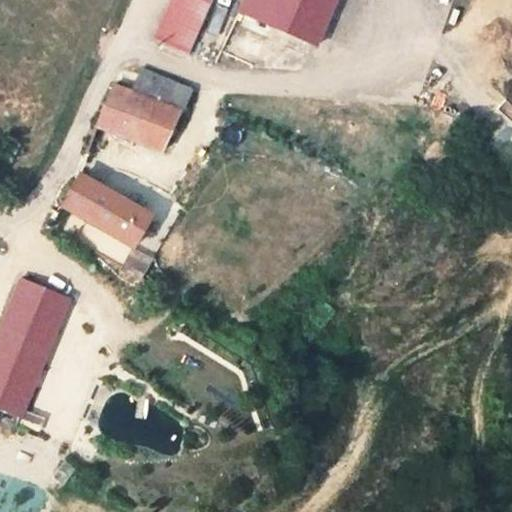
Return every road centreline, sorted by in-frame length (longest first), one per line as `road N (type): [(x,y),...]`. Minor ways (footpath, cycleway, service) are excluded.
road 1 (residential): [(127,44),(224,79),(340,81),(375,62),(392,0)]
road 2 (residential): [(127,44),(99,82),(55,185),(30,213),(0,218)]
